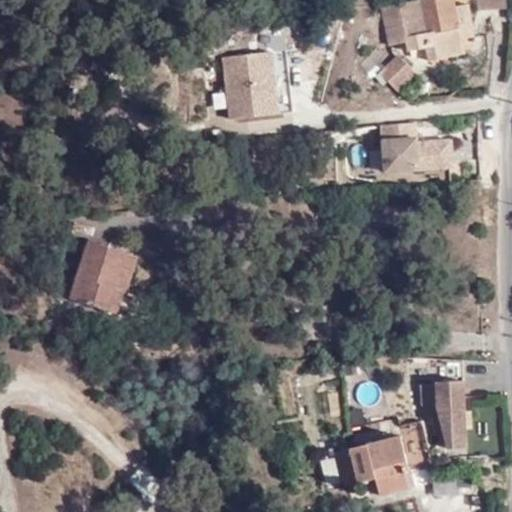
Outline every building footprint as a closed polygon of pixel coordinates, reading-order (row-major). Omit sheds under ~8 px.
[(453,9),(450,0),(446,0),(379,11),(384,44),(405,41),(407,52),(422,50),(425,60),(459,54),(459,46),(468,46),(465,8),(453,9)] [(511,0),(482,0),(484,10),(511,6),(511,0)] [(386,56),(378,48),(363,64),(372,72),(386,56)] [(271,51),(223,58),(232,117),(279,110),(271,51)] [(380,77),(399,96),(414,82),(396,64),(380,77)] [(419,125),(382,129),(386,176),(457,169),(455,142),(420,145),(419,125)] [(122,290),(133,255),(93,243),(92,248),(85,270),(75,298),(121,312),(127,291),(122,290)] [(70,265),(85,270),(92,248),(78,244),(70,265)] [(142,258),(133,255),(122,290),(127,291),(130,292),(142,258)] [(423,393),(441,392),(441,405),(454,454),(469,453),(468,417),(468,398),(467,367),(440,365),(441,371),(423,371),(423,393)] [(344,400),(326,402),(328,425),(345,424),(344,400)] [(361,445),(365,478),(380,475),(383,486),(406,483),(405,469),(411,468),(403,436),(361,445)] [(350,481),(358,479),(365,478),(361,445),(343,448),(350,481)]
